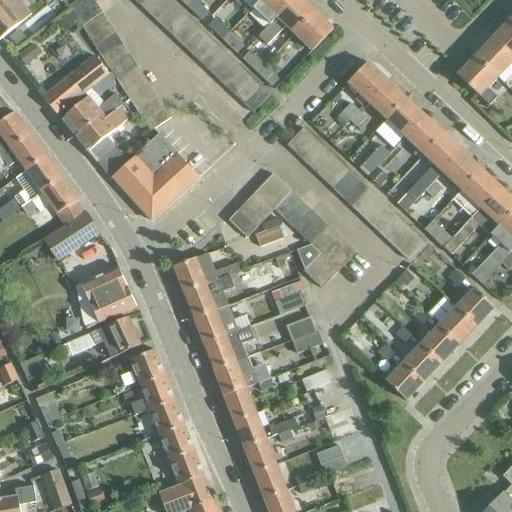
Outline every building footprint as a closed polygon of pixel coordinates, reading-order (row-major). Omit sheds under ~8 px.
[(0,3),(0,39),(30,15),(18,0),(3,0),(1,2),(0,3)] [(74,17),(95,3),(92,0),(77,0),(67,6),(74,17)] [(142,0),(138,5),(147,13),(159,0),(142,0)] [(172,4),(168,0),(159,0),(147,13),(156,22),(172,4)] [(207,14),(192,0),(186,7),(200,21),(207,14)] [(240,0),(250,9),(252,7),(258,0),(240,0)] [(291,0),(258,0),(252,7),(269,24),(291,0)] [(300,0),(291,0),(269,24),(258,34),(267,43),(283,26),(293,35),(314,13),(300,0)] [(95,3),(74,17),(81,27),(102,14),(95,3)] [(172,4),(156,22),(164,30),(181,12),(172,4)] [(190,21),(181,12),(164,30),(173,38),(190,21)] [(71,13),(59,21),(66,33),(78,24),(71,13)] [(332,30),(314,13),(293,35),(311,52),(332,30)] [(102,14),(81,27),(88,38),(109,24),(102,14)] [(221,40),(227,33),(212,19),(206,26),(221,40)] [(511,23),(509,20),(491,38),(511,57),(511,23)] [(190,21),(173,38),(181,46),(198,28),(190,21)] [(116,35),(109,24),(88,38),(95,48),(116,35)] [(198,28),(181,46),(190,55),(207,37),(198,28)] [(18,30),(8,38),(14,46),(25,38),(18,30)] [(227,33),(221,40),(235,54),(242,47),(227,33)] [(122,45),(116,35),(95,48),(101,59),(122,45)] [(216,46),(207,37),(190,55),(199,63),(216,46)] [(511,61),(511,57),(491,38),(474,57),(496,78),(511,61)] [(33,43),(18,55),(26,65),(41,53),(33,43)] [(129,56),(122,45),(101,59),(109,69),(129,56)] [(224,53),(216,46),(199,63),(207,71),(224,53)] [(255,73),(262,66),(247,52),(241,59),(255,73)] [(233,62),(224,53),(207,71),(216,79),(233,62)] [(81,97),(107,76),(108,75),(94,56),(42,98),(56,116),(57,115),(80,96),(81,97)] [(129,56),(109,69),(115,80),(136,66),(129,56)] [(496,78),(474,57),(456,75),(488,106),(496,98),(486,88),(496,78)] [(233,62),(216,79),(225,88),(242,70),(233,62)] [(366,102),(386,81),(366,62),(346,84),(366,102)] [(143,77),(136,66),(115,80),(122,91),(143,77)] [(277,80),(262,66),(255,73),(271,87),(277,80)] [(242,70),(225,88),(234,96),(250,79),(242,70)] [(80,96),(57,115),(74,136),(101,114),(104,118),(119,107),(122,104),(114,94),(103,104),(97,97),(113,84),(107,76),(81,97),(80,96)] [(150,87),(143,77),(122,91),(129,101),(150,87)] [(250,79),(234,96),(243,105),(259,87),(250,79)] [(405,98),(386,81),(366,102),(384,120),(405,98)] [(157,98),(150,87),(129,101),(136,112),(157,98)] [(259,87),(243,105),(252,114),(268,95),(259,87)] [(157,98),(136,112),(142,121),(163,107),(157,98)] [(405,98),(384,120),(403,137),(423,116),(405,98)] [(5,103),(0,107),(0,122),(13,113),(5,103)] [(348,120),(356,111),(350,105),(342,114),(348,120)] [(101,114),(74,136),(95,163),(109,179),(111,178),(127,163),(105,137),(114,130),(128,118),(119,107),(104,118),(101,114)] [(170,118),(163,107),(142,121),(149,132),(170,118)] [(365,120),(356,111),(348,120),(356,128),(365,120)] [(0,155),(29,135),(13,113),(0,122),(0,155)] [(423,116),(403,137),(422,155),(442,134),(423,116)] [(296,154),(312,137),(303,128),(286,145),(296,154)] [(407,193),(396,204),(405,212),(415,201),(425,190),(434,181),(441,173),(462,152),(442,134),(422,155),(433,165),(407,193)] [(45,157),(29,135),(0,155),(0,165),(4,162),(7,167),(18,160),(25,171),(45,157)] [(158,135),(127,163),(111,178),(150,221),(197,179),(158,135)] [(321,146),(312,137),(296,154),(305,163),(321,146)] [(388,140),(379,149),(387,156),(396,148),(388,140)] [(330,155),(321,146),(305,163),(314,172),(330,155)] [(462,152),(441,173),(460,191),(481,170),(462,152)] [(339,164),(330,155),(314,172),(323,181),(339,164)] [(372,155),(363,164),(372,172),(380,163),(372,155)] [(45,157),(25,171),(15,178),(23,190),(13,197),(20,207),(61,179),(45,157)] [(349,173),(339,164),(323,181),(332,190),(349,173)] [(378,167),(369,176),(379,186),(389,177),(378,167)] [(460,191),(450,202),(470,220),(480,210),(479,208),(499,187),(481,170),(460,191)] [(342,199),(358,181),(349,173),(332,190),(342,199)] [(272,174),(263,183),(281,202),(291,192),(272,174)] [(61,179),(20,207),(25,214),(35,207),(39,213),(50,205),(56,215),(64,227),(84,213),(76,203),(77,202),(61,179)] [(351,207),(367,190),(358,181),(342,199),(351,207)] [(442,188),(434,181),(425,190),(433,197),(442,188)] [(281,202),(263,183),(255,192),(273,210),(281,202)] [(497,226),(511,210),(511,199),(499,187),(479,208),(480,210),(470,220),(451,240),(450,239),(442,247),(451,255),(479,225),(489,235),(497,226)] [(360,215),(376,199),(367,190),(351,207),(360,215)] [(255,192),(245,202),(264,219),(273,210),(255,192)] [(281,202),(273,210),(283,219),(300,200),(291,192),(281,202)] [(369,224),(385,207),(376,199),(360,215),(369,224)] [(300,200),(283,219),(292,228),(310,210),(300,200)] [(245,202),(237,211),(255,229),(264,219),(245,202)] [(385,207),(369,224),(378,233),(395,216),(385,207)] [(319,219),(310,210),(292,228),(301,237),(319,219)] [(509,251),(511,248),(511,210),(489,235),(500,245),(472,275),(480,282),(500,261),(509,251)] [(255,229),(237,211),(228,220),(246,238),(255,229)] [(84,213),(64,227),(44,240),(57,261),(99,234),(85,213),(84,213)] [(404,225),(395,216),(378,233),(387,242),(404,225)] [(327,227),(319,219),(301,237),(310,245),(327,227)] [(450,239),(432,223),(424,230),(442,247),(450,239)] [(283,225),(279,227),(283,239),(288,237),(283,225)] [(404,225),(387,242),(396,251),(413,234),(404,225)] [(259,248),(283,239),(279,227),(255,236),(259,248)] [(336,235),(327,227),(310,245),(319,254),(336,235)] [(413,234),(396,251),(406,260),(422,243),(413,234)] [(345,244),(336,235),(319,254),(320,255),(328,263),(345,244)] [(345,244),(328,263),(338,271),(355,254),(345,244)] [(320,255),(319,254),(310,245),(296,251),(304,271),(312,263),(320,255)] [(417,271),(434,252),(428,246),(411,265),(417,271)] [(511,262),(511,254),(509,251),(500,261),(508,267),(511,262)] [(228,276),(239,273),(236,265),(214,274),(207,254),(173,268),(183,293),(228,276)] [(320,255),(312,263),(329,280),(338,271),(328,263),(320,255)] [(312,263),(304,271),(303,272),(321,289),(329,280),(312,263)] [(85,300),(78,303),(79,308),(81,321),(85,329),(98,323),(135,307),(126,287),(117,267),(79,285),(85,300)] [(399,279),(394,283),(402,290),(406,286),(407,287),(415,279),(406,270),(399,279)] [(464,279),(455,270),(447,278),(457,286),(464,279)] [(183,293),(193,319),(215,311),(226,307),(220,293),(233,289),(228,276),(183,293)] [(293,285),(271,294),(279,316),(306,306),(301,293),(297,295),(293,285)] [(466,295),(455,306),(476,325),(494,306),(473,287),(466,295)] [(427,315),(429,316),(437,324),(458,344),(476,325),(455,306),(446,298),(445,296),(427,315)] [(215,311),(193,319),(202,344),(225,336),(236,332),(248,328),(249,327),(245,317),(233,321),(228,308),(226,308),(226,307),(215,311)] [(429,316),(427,315),(419,307),(412,315),(421,324),(429,316)] [(140,345),(127,317),(97,330),(65,344),(72,357),(103,343),(110,358),(140,345)] [(310,318),(285,328),(292,343),(316,334),(310,318)] [(437,324),(420,343),(440,363),(458,344),(437,324)] [(411,335),(401,326),(394,334),(403,343),(411,335)] [(225,336),(202,344),(213,372),(246,358),(241,346),(254,341),(249,327),(248,328),(236,332),(225,336)] [(296,356),(322,346),(317,334),(316,334),(292,343),(296,356)] [(420,343),(402,362),(422,381),(440,363),(420,343)] [(393,353),(384,345),(376,352),(386,361),(393,353)] [(140,385),(165,375),(155,350),(130,360),(140,385)] [(38,356),(19,364),(26,379),(45,371),(38,356)] [(246,358),(213,372),(223,397),(244,389),(256,384),(268,380),(269,379),(264,366),(251,371),(246,358)] [(422,381),(402,362),(384,381),(404,400),(422,381)] [(0,372),(2,377),(14,372),(10,364),(0,368),(0,372)] [(14,372),(2,377),(6,386),(18,380),(14,372)] [(324,372),(301,381),(305,393),(328,384),(324,372)] [(287,374),(277,378),(280,384),(290,380),(287,374)] [(165,375),(140,385),(150,410),(175,400),(165,375)] [(268,380),(256,384),(259,393),(272,388),(268,380)] [(134,389),(121,394),(124,401),(137,395),(134,389)] [(244,389),(223,397),(233,423),(255,415),(244,389)] [(175,400),(150,410),(160,436),(184,426),(175,400)] [(53,418),(47,405),(40,408),(46,421),(53,418)] [(319,408),(310,411),(315,423),(323,419),(319,408)] [(265,440),(255,415),(233,423),(243,449),(265,440)] [(301,416),(289,421),(292,429),(304,424),(301,416)] [(28,435),(40,430),(37,422),(25,427),(28,435)] [(274,427),(268,430),(272,438),(278,436),(290,431),(287,422),(274,427)] [(184,426),(160,436),(169,460),(194,451),(184,426)] [(57,445),(64,442),(59,429),(51,433),(57,445)] [(44,437),(40,430),(28,435),(32,442),(44,437)] [(293,439),(290,431),(278,436),(281,444),(293,439)] [(26,438),(16,442),(20,451),(30,447),(26,438)] [(275,466),(265,440),(243,449),(253,474),(275,466)] [(64,442),(57,445),(63,458),(70,455),(64,442)] [(46,444),(28,452),(34,466),(53,458),(46,444)] [(338,447),(315,455),(319,466),(341,457),(338,447)] [(194,451),(169,460),(179,485),(204,475),(194,451)] [(341,457),(319,466),(324,477),(346,469),(341,457)] [(511,511),(511,465),(502,476),(511,484),(485,511),(511,511)] [(275,466),(253,474),(262,499),(284,491),(275,466)] [(57,472),(41,478),(45,489),(61,483),(57,472)] [(298,487),(310,482),(306,474),(294,478),(298,487)] [(180,511),(213,499),(204,475),(159,493),(166,511),(180,511)] [(75,494),(83,491),(78,478),(70,481),(75,494)] [(310,482),(298,487),(301,495),(313,490),(310,482)] [(15,496),(0,498),(0,511),(19,511),(19,506),(35,503),(32,488),(14,491),(15,496)] [(100,490),(86,496),(89,505),(96,507),(105,504),(100,490)] [(88,505),(83,491),(75,494),(80,508),(88,505)] [(292,511),(284,491),(262,499),(267,511),(292,511)] [(217,511),(213,499),(180,511),(217,511)]
